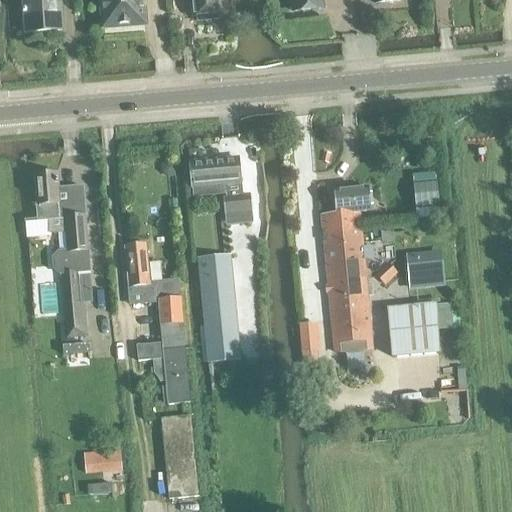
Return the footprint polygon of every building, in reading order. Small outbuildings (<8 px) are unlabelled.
[(19,0),(20,7),(24,7),(26,32),(62,29),(59,0),(19,0)] [(102,0),(105,28),(142,25),(140,0),(102,0)] [(191,0),(193,16),(201,16),(201,21),(211,20),(211,15),(222,14),(220,0),(191,0)] [(292,0),(293,12),(323,10),(322,0),(292,0)] [(422,147),(438,145),(436,127),(421,129),(422,147)] [(329,163),(330,154),(323,153),(321,162),(329,163)] [(239,177),(238,159),(225,160),(190,162),(192,182),(210,181),(211,184),(212,187),(214,189),(218,191),(230,190),(230,197),(225,197),(227,213),(250,212),(249,196),(241,196),(239,177)] [(162,164),(162,171),(169,176),(175,176),(174,163),(162,164)] [(59,190),(58,171),(33,173),(37,221),(26,222),(26,225),(50,223),(51,236),(59,236),(60,253),(64,253),(88,251),(83,188),(59,190)] [(338,215),(323,216),(335,342),(336,355),(373,351),(372,340),(360,212),(369,211),(367,189),(335,192),(338,215)] [(150,282),(147,244),(124,246),(129,306),(158,303),(161,343),(185,341),(183,324),(182,324),(180,300),(181,300),(179,279),(150,282)] [(90,337),(87,303),(82,304),(80,275),(90,274),(88,251),(64,253),(60,253),(59,253),(53,260),(53,271),(60,277),(62,277),(68,339),(90,337)] [(440,253),(407,257),(410,288),(444,285),(440,253)] [(197,259),(207,362),(239,359),(229,256),(197,259)] [(387,287),(400,275),(390,264),(377,276),(387,287)] [(397,360),(441,356),(437,306),(392,310),(397,360)] [(304,351),(323,350),(320,324),(302,326),(304,351)] [(190,403),(185,341),(161,343),(137,345),(139,362),(152,360),(153,375),(158,382),(165,381),(167,405),(190,403)] [(63,347),(64,357),(90,355),(89,345),(63,347)] [(169,500),(198,498),(191,417),(162,419),(169,500)] [(86,474),(123,471),(121,443),(99,445),(100,453),(85,455),(86,474)]
